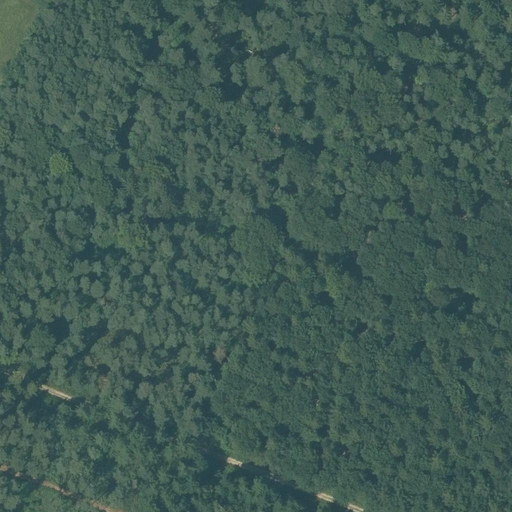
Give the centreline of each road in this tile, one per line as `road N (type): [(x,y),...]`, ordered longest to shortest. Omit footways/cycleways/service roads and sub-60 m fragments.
road 1 (track): [(511,341),(448,312),(323,185),(225,104),(169,36),(154,0)]
road 2 (track): [(194,442),(323,185)]
road 3 (track): [(0,364),(194,442)]
road 4 (track): [(194,442),(358,511)]
